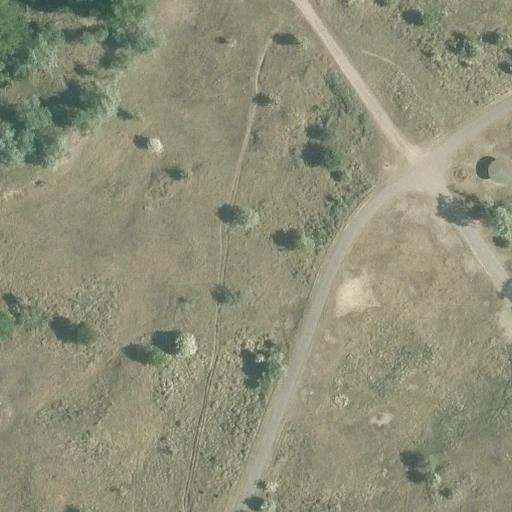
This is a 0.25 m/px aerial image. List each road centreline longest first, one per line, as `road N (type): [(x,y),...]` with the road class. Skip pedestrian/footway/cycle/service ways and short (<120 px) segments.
road 1 (track): [(298,0),(421,170),(367,211),(335,259),(239,511)]
road 2 (track): [(511,298),(421,170),(511,103)]
